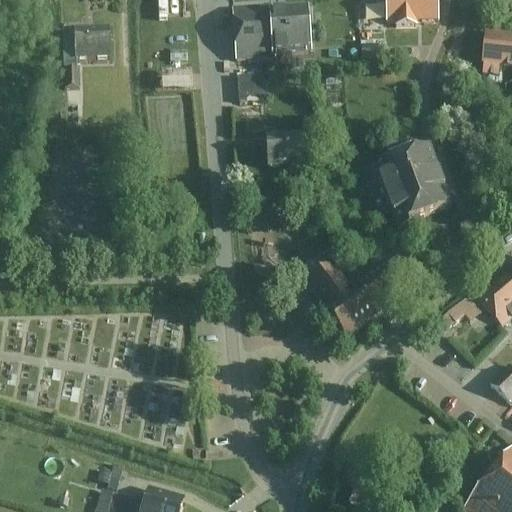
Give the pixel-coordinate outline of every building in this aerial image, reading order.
[(433,29),(433,0),(380,0),(380,28),(433,29)] [(275,9),(236,13),(242,67),(277,63),(320,58),(315,16),(276,20),(275,9)] [(120,33),(80,33),(80,67),(120,67),(120,33)] [(511,43),(483,41),(477,75),(511,77),(511,43)] [(268,104),(268,82),(243,82),(244,105),(268,104)] [(313,138),(277,138),(277,172),(313,172),(313,138)] [(448,216),(428,156),(366,177),(388,244),(415,235),(413,228),(448,216)] [(511,268),(500,278),(507,288),(500,294),(508,305),(511,301),(511,268)] [(406,300),(384,271),(346,300),(323,269),(302,286),(347,345),(406,300)] [(470,300),(486,321),(508,305),(500,294),(507,288),(500,278),(470,300)] [(511,401),(511,375),(506,369),(487,388),(507,407),(511,401)] [(511,511),(511,466),(474,511),(511,511)] [(190,511),(191,502),(156,495),(140,503),(137,511),(190,511)] [(137,511),(140,503),(115,496),(110,511),(137,511)]
